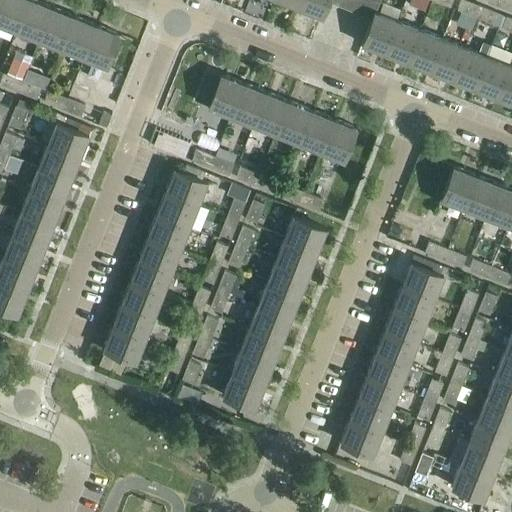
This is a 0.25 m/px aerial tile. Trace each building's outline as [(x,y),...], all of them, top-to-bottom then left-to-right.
[(0,24),(17,31),(29,0),(3,0),(0,8),(0,24)] [(29,0),(17,31),(39,40),(52,8),(52,7),(37,1),(37,2),(32,0),(29,0)] [(321,16),(327,2),(327,1),(327,0),(301,0),(298,8),(312,13),(313,13),(321,16)] [(340,0),(338,6),(349,10),(353,0),(340,0)] [(353,0),(349,10),(361,15),(366,0),(353,0)] [(366,0),(361,15),(371,19),(372,19),(375,12),(380,0),(366,0)] [(461,0),(457,10),(476,17),(480,6),(464,0),(461,0)] [(487,0),(486,2),(505,9),(508,0),(487,0)] [(480,6),(476,17),(495,25),(499,13),(480,6)] [(39,40),(62,49),(74,16),(75,16),(59,10),(59,11),(52,8),(39,40)] [(383,53),(385,54),(398,21),(375,12),(372,19),(371,19),(364,39),(363,38),(361,44),(376,50),(384,53),(383,53)] [(84,58),(97,25),(82,19),(74,16),(62,49),(84,58)] [(502,28),(511,31),(511,18),(506,16),(502,28)] [(406,62),(407,62),(420,29),(398,21),(385,54),(398,59),(399,58),(406,61),(406,62)] [(97,25),(84,58),(106,66),(117,39),(119,34),(104,28),(97,25)] [(428,71),(430,71),(443,38),(420,29),(407,62),(421,68),(421,67),(428,70),(428,71)] [(450,79),(452,80),(465,47),(443,38),(430,71),(443,77),(443,76),(450,79)] [(473,88),(474,89),(487,56),(465,47),(452,80),(465,85),(466,85),(473,88)] [(495,97),(497,98),(510,65),(487,56),(474,89),(488,94),(495,97)] [(14,58),(8,73),(24,79),(29,64),(14,58)] [(511,65),(510,65),(497,98),(510,103),(511,103),(511,65)] [(0,82),(0,84),(18,91),(22,80),(4,73),(0,82)] [(232,116),(245,84),(245,83),(230,77),(229,78),(221,74),(208,107),(232,116)] [(22,80),(18,91),(36,99),(41,88),(22,80)] [(254,125),(267,93),(267,92),(252,86),(252,87),(245,84),(232,116),(254,125)] [(44,102),(62,109),(67,98),(48,91),(44,102)] [(254,125),(276,134),(289,101),(274,95),(267,93),(254,125)] [(67,98),(62,109),(81,117),(85,105),(67,98)] [(276,134),(299,143),(312,110),(297,104),(296,104),(289,101),(276,134)] [(0,104),(0,125),(1,126),(8,108),(0,104)] [(8,124),(19,128),(27,110),(16,106),(8,124)] [(321,151),(334,119),(319,113),(312,110),(299,143),(321,151)] [(107,127),(111,115),(103,112),(98,123),(107,127)] [(334,119),(321,151),(343,160),(354,133),(356,127),(341,121),(341,122),(334,119)] [(56,122),(47,145),(80,158),(85,144),(85,143),(88,135),(56,122)] [(5,132),(0,144),(0,151),(9,155),(16,136),(5,132)] [(47,145),(38,167),(71,180),(77,166),(76,166),(79,158),(79,159),(80,158),(47,145)] [(192,160),(210,168),(215,156),(196,149),(192,160)] [(9,155),(0,151),(0,172),(2,173),(9,155)] [(215,156),(210,168),(229,175),(233,164),(215,156)] [(441,199),(463,208),(476,175),(462,169),(462,170),(453,166),(441,199)] [(38,167),(29,189),(62,203),(68,188),(67,188),(70,181),(71,181),(71,180),(38,167)] [(236,178),(255,185),(259,174),(241,167),(236,178)] [(165,190),(165,191),(197,205),(207,181),(179,170),(180,170),(174,168),(168,183),(165,190)] [(259,174),(255,185),(273,193),(278,181),(259,174)] [(463,208),(486,217),(499,184),(485,178),(484,179),(477,176),(477,175),(476,175),(463,208)] [(486,217),(508,225),(511,214),(511,188),(507,187),(500,185),(500,184),(499,184),(486,217)] [(282,196),(300,203),(305,192),(287,185),(282,196)] [(29,189),(20,212),(53,225),(59,210),(61,203),(62,203),(29,189)] [(156,212),(156,214),(189,227),(197,205),(165,191),(159,205),(160,205),(157,213),(156,212)] [(305,192),(300,203),(318,210),(322,199),(305,192)] [(234,197),(227,216),(238,220),(245,202),(234,197)] [(245,218),(257,222),(264,204),(253,199),(245,218)] [(20,212),(12,234),(44,247),(50,233),(53,225),(53,226),(53,225),(20,212)] [(147,235),(147,236),(180,249),(189,227),(156,214),(150,227),(151,228),(148,235),(147,235)] [(293,215),(284,239),(317,252),(322,237),(326,228),(293,215)] [(238,220),(227,216),(219,234),(231,239),(238,220)] [(242,226),(235,244),(246,249),(253,230),(242,226)] [(12,234),(3,256),(36,269),(41,255),(44,248),(44,247),(12,234)] [(139,257),(138,258),(171,271),(180,249),(147,236),(142,250),(139,257)] [(284,239),(275,261),(308,274),(314,260),(313,259),(316,252),(317,252),(284,239)] [(424,252),(443,260),(447,249),(429,241),(424,252)] [(216,242),(209,260),(220,265),(228,246),(216,242)] [(246,249),(235,244),(228,263),(239,267),(246,249)] [(447,249),(443,260),(461,267),(466,256),(447,249)] [(3,256),(0,263),(0,281),(27,292),(32,277),(35,270),(36,269),(3,256)] [(130,279),(129,281),(162,294),(171,271),(138,258),(133,272),(130,280),(130,279)] [(469,270),(488,277),(492,266),(474,259),(469,270)] [(220,265),(209,260),(202,279),(213,283),(220,265)] [(275,261),(266,283),(299,296),(305,282),(304,282),(307,275),(308,275),(308,274),(275,261)] [(402,284),(401,285),(434,298),(443,275),(416,264),(411,261),(405,277),(402,284)] [(492,266),(488,277),(506,285),(510,274),(492,266)] [(224,271),(217,289),(228,294),(236,275),(224,271)] [(27,292),(0,281),(0,307),(12,312),(12,313),(18,315),(24,300),(23,299),(26,292),(27,292)] [(121,302),(120,303),(153,316),(162,294),(129,281),(124,294),(124,295),(121,302)] [(266,283),(257,306),(290,319),(296,304),(298,297),(299,297),(299,296),(266,283)] [(393,306),(392,308),(425,321),(434,298),(401,285),(396,299),(393,306)] [(199,286),(192,305),(203,309),(210,291),(199,286)] [(228,294),(217,289),(210,308),(221,312),(228,294)] [(467,289),(460,308),(471,312),(478,294),(467,289)] [(478,310),(489,314),(497,296),(485,292),(478,310)] [(112,324),(112,325),(145,338),(153,316),(120,303),(115,317),(116,317),(113,324),(112,324)] [(203,309),(192,305),(184,323),(195,328),(203,309)] [(257,306),(249,328),(281,341),(287,327),(287,326),(290,319),(257,306)] [(384,328),(384,330),(416,343),(425,321),(392,308),(387,321),(385,329),(384,328)] [(471,312),(460,308),(452,326),(463,331),(471,312)] [(207,316),(199,334),(211,339),(218,320),(207,316)] [(475,318),(468,337),(479,341),(486,322),(475,318)] [(145,338),(112,325),(106,339),(107,339),(103,348),(136,361),(145,338)] [(249,328),(240,350),(273,363),(278,349),(281,341),(281,342),(281,341),(249,328)] [(375,351),(375,352),(408,365),(416,343),(384,330),(378,344),(379,344),(376,351),(375,351)] [(181,331),(174,350),(185,354),(192,336),(181,331)] [(211,339),(199,334),(192,353),(203,357),(211,339)] [(449,334),(442,352),(453,357),(460,338),(449,334)] [(479,341),(468,337),(460,355),(472,359),(479,341)] [(185,354),(174,350),(167,368),(178,372),(185,354)] [(240,350),(231,373),(264,386),(270,371),(269,371),(272,364),(273,363),(240,350)] [(366,373),(366,375),(399,388),(408,365),(375,352),(369,366),(370,366),(367,373),(366,373)] [(453,357),(442,352),(435,371),(446,375),(453,357)] [(511,354),(504,352),(495,374),(511,380),(511,354)] [(182,379),(193,384),(200,365),(189,361),(182,379)] [(457,363),(450,381),(461,386),(468,367),(457,363)] [(264,386),(231,373),(222,395),(249,406),(255,409),(261,394),(260,393),(263,386),(264,386)] [(511,380),(495,374),(486,396),(511,406),(511,380)] [(358,395),(357,397),(390,410),(399,388),(366,375),(360,388),(361,388),(358,396),(358,395)] [(432,379),(424,397),(436,402),(443,383),(432,379)] [(461,386),(450,381),(443,400),(454,404),(461,386)] [(176,398),(197,406),(202,392),(182,384),(176,398)] [(511,406),(486,396),(477,419),(510,432),(511,427),(511,406)] [(349,418),(348,419),(381,432),(390,410),(357,397),(352,411),(349,418)] [(436,402),(424,397),(417,416),(428,420),(436,402)] [(440,408),(432,426),(443,431),(451,412),(440,408)] [(381,432),(348,419),(343,433),(340,442),(372,455),(381,432)] [(477,419),(469,441),(501,454),(507,440),(507,439),(510,432),(477,419)] [(414,423),(407,442),(418,446),(425,428),(414,423)] [(443,431),(432,426),(425,445),(436,449),(443,431)] [(469,441),(460,463),(493,476),(498,462),(501,454),(501,455),(501,454),(469,441)] [(418,446),(407,442),(399,460),(411,465),(418,446)] [(414,471),(426,476),(433,457),(422,453),(414,471)] [(493,476),(460,463),(451,486),(478,497),(484,499),(490,484),(489,484),(492,477),(493,476)]
